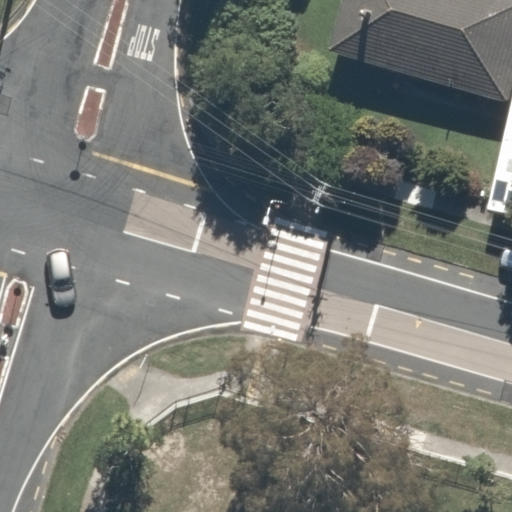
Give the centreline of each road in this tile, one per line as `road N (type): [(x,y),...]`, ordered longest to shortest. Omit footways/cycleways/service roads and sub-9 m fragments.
road 1 (tertiary): [(51,213),(511,349)]
road 2 (residential): [(120,0),(80,149),(51,213)]
road 3 (tertiary): [(51,213),(0,366)]
